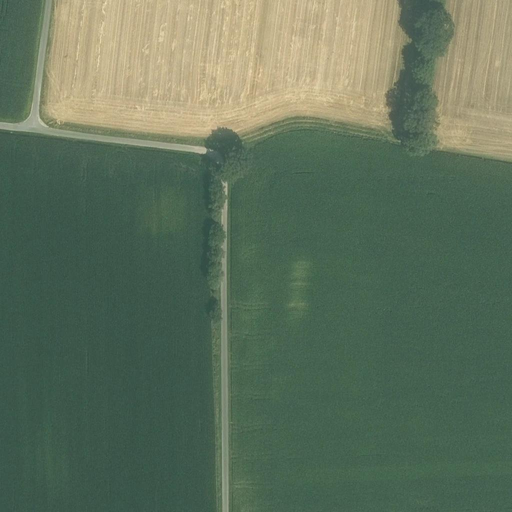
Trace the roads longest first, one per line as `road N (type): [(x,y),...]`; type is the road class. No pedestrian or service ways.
road 1 (residential): [(32,129),(219,159),(224,511)]
road 2 (residential): [(48,0),(32,129)]
